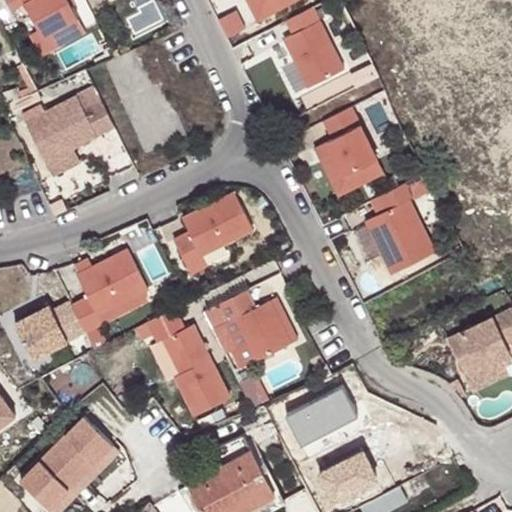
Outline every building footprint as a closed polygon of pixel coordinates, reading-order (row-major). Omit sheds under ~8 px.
[(7,0),(12,7),(25,0),(37,23),(43,34),(78,16),(69,0),(7,0)] [(244,0),(255,21),(273,12),(267,0),(244,0)] [(267,0),(273,12),(296,0),(267,0)] [(290,34),(281,38),(293,61),(305,86),(342,68),(317,20),(311,7),(283,20),(290,34)] [(93,86),(25,119),(44,160),(72,147),(114,127),(93,86)] [(349,106),(322,120),(331,137),(326,140),(343,175),(375,159),(349,106)] [(382,172),(375,159),(343,175),(326,140),(312,147),(336,194),(382,172)] [(79,162),(72,147),(44,160),(52,175),(79,162)] [(422,172),(402,183),(409,197),(429,187),(422,172)] [(402,183),(375,196),(382,210),(363,220),(389,272),(433,251),(407,198),(409,197),(402,183)] [(231,190),(180,217),(187,231),(190,237),(175,245),(191,275),(207,267),(199,252),(224,239),(249,225),(231,190)] [(171,239),(175,245),(190,237),(187,231),(171,239)] [(78,274),(77,274),(89,297),(71,305),(85,333),(93,348),(106,342),(98,326),(153,299),(127,249),(91,267),(88,259),(74,266),(78,274)] [(241,290),(202,310),(211,328),(229,319),(251,362),(287,343),(265,301),(250,308),(241,290)] [(265,301),(287,343),(293,340),(272,298),(265,301)] [(66,342),(85,333),(71,305),(69,301),(52,310),(49,305),(15,323),(33,361),(67,344),(66,342)] [(155,341),(161,338),(178,372),(173,375),(192,414),(228,396),(192,323),(184,327),(174,307),(146,322),(155,341)] [(511,308),(450,338),(468,375),(511,353),(511,350),(508,344),(511,342),(511,308)] [(178,372),(161,338),(155,341),(150,343),(167,378),(173,375),(178,372)] [(511,360),(511,353),(468,375),(475,390),(510,374),(505,364),(511,360)] [(342,389),(287,417),(302,447),(358,419),(342,389)] [(0,398),(0,423),(12,416),(0,398)] [(21,481),(51,511),(116,446),(86,416),(21,481)] [(209,445),(208,446),(180,460),(189,480),(190,480),(251,447),(247,441),(241,430),(215,442),(209,445)] [(251,447),(190,480),(192,484),(203,504),(207,511),(237,511),(245,508),(274,492),(251,447)] [(363,451),(317,474),(333,507),(379,485),(363,451)] [(0,479),(0,511),(10,511),(22,500),(0,479)] [(364,511),(386,511),(407,502),(400,488),(362,507),(364,511)] [(247,511),(263,511),(280,503),(274,492),(245,508),(247,511)] [(153,511),(147,503),(134,511),(153,511)]
